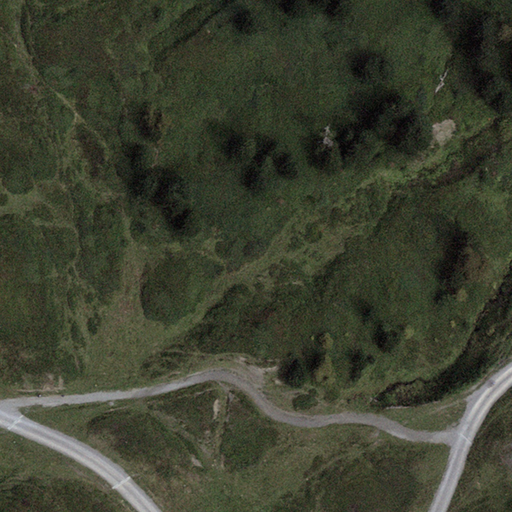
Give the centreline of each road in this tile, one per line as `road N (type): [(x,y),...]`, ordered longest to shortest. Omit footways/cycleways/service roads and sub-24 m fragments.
road 1 (track): [(151,511),(74,450),(0,416)]
road 2 (track): [(511,376),(463,435),(438,511)]
